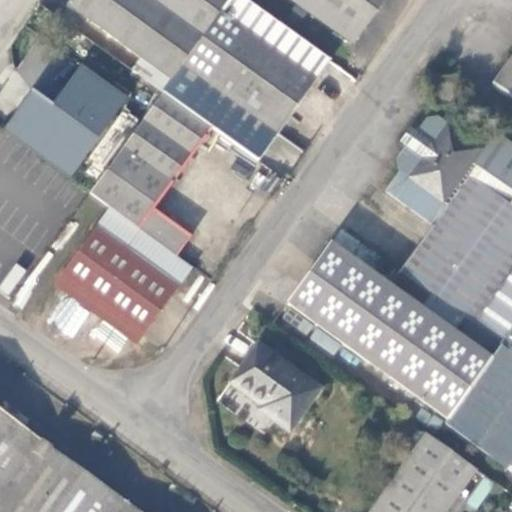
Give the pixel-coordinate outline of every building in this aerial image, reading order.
[(167,84),(227,0),(72,0),(66,8),(167,84)] [(255,163),(328,63),(240,0),(227,0),(167,84),(159,95),(211,131),(255,163)] [(290,0),(352,45),(384,0),(290,0)] [(511,58),(496,81),(511,93),(511,58)] [(437,117),(463,107),(454,80),(426,90),(437,117)] [(86,195),(175,259),(187,239),(152,212),(211,131),(159,95),(86,195)] [(129,133),(136,117),(118,109),(111,125),(129,133)] [(511,140),(495,129),(481,149),(448,127),(436,118),(424,118),(415,131),(408,126),(398,141),(402,148),(395,160),(397,171),(383,192),(430,228),(399,272),(339,230),(287,305),(446,422),(443,427),(490,461),(511,429),(511,140)] [(112,146),(98,137),(84,156),(96,167),(112,146)] [(188,272),(105,212),(55,282),(138,342),(188,272)] [(318,392),(257,347),(230,386),(260,408),(257,412),(287,433),(318,392)] [(137,511),(50,449),(39,462),(32,457),(41,443),(0,414),(0,511),(137,511)] [(511,429),(490,461),(511,477),(511,429)] [(426,437),(373,511),(445,511),(474,472),(426,437)]
